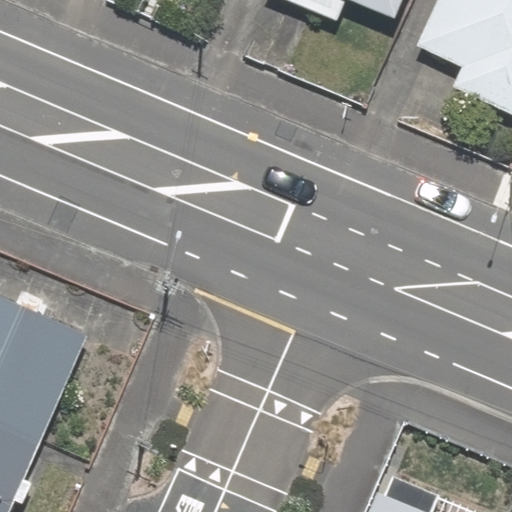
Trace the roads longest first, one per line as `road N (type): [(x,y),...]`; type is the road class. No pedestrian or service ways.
road 1 (residential): [(0,102),(332,242)]
road 2 (residential): [(332,242),(213,511)]
road 3 (residential): [(332,242),(511,317)]
